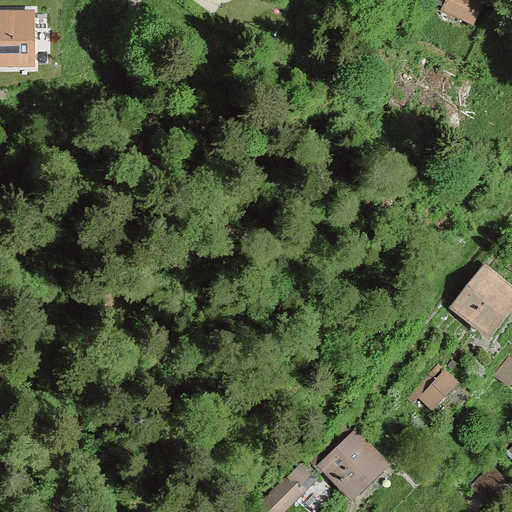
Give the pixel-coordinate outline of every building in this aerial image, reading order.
[(473,26),(483,4),(473,0),(445,0),(441,12),(473,26)] [(35,13),(0,12),(0,69),(34,69),(35,13)] [(511,313),(511,289),(483,268),(451,308),(492,340),(511,313)] [(464,384),(438,410),(455,420),(477,399),(464,384)] [(354,430),(320,467),(354,498),(388,461),(354,430)] [(511,449),(474,484),(489,500),(511,478),(511,449)] [(282,511),(313,481),(298,466),(257,507),(261,511),(282,511)]
